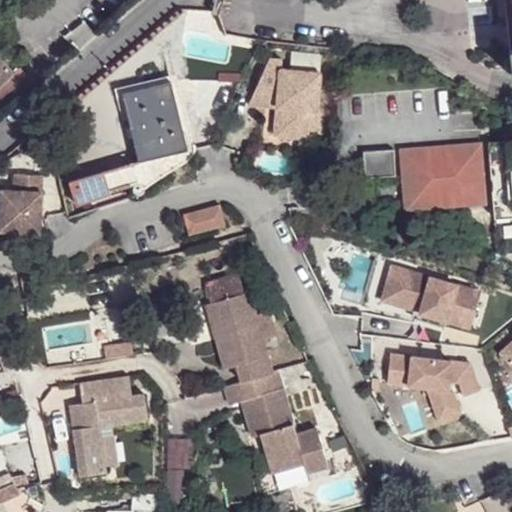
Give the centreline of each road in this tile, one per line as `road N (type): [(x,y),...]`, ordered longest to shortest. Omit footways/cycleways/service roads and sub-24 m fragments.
road 1 (residential): [(511,455),(424,471),(389,463),(264,224),(229,188),(161,202),(61,254),(0,256)]
road 2 (unclassified): [(0,141),(170,0)]
